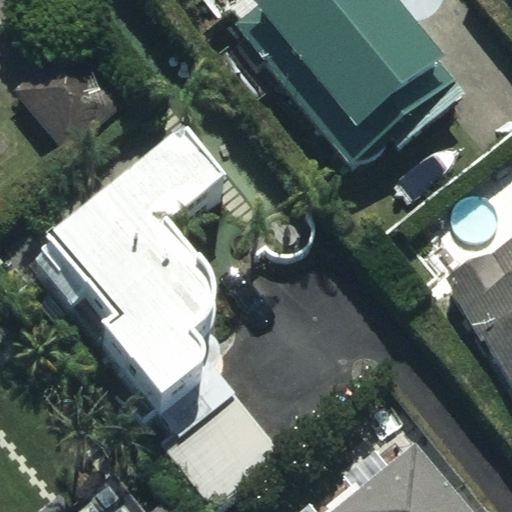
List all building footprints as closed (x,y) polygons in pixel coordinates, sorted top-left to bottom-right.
[(257,0),(269,15),(245,33),(345,159),(434,89),(363,0),(257,0)] [(511,0),(495,0),(511,22),(511,0)] [(89,45),(18,101),(67,164),(138,108),(89,45)] [(109,347),(93,360),(149,430),(205,386),(185,364),(204,340),(206,307),(155,250),(215,202),(176,153),(39,261),(109,347)] [(511,428),(511,260),(441,298),(511,428)] [(440,511),(406,469),(352,511),(440,511)] [(126,511),(95,473),(46,511),(126,511)]
